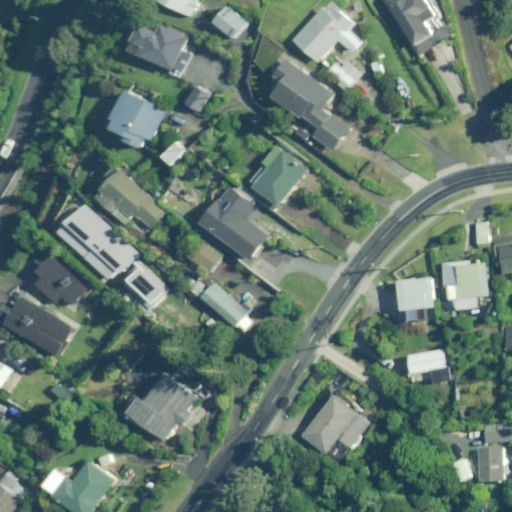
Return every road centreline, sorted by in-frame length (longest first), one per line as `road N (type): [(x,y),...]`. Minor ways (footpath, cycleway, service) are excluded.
road 1 (residential): [(195,511),(362,261),(400,217),(459,180),(506,171)]
road 2 (tertiary): [(69,0),(0,172)]
road 3 (residential): [(465,0),(506,171)]
